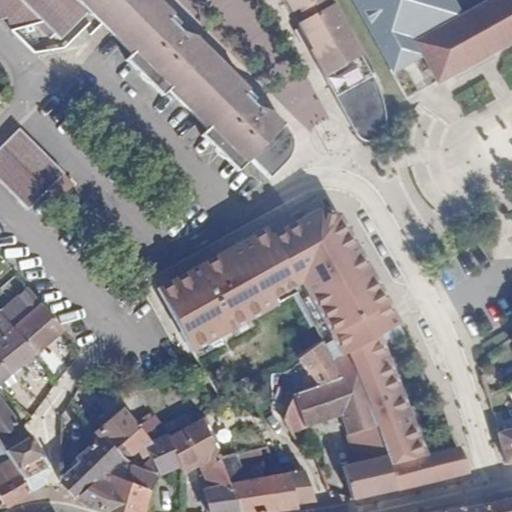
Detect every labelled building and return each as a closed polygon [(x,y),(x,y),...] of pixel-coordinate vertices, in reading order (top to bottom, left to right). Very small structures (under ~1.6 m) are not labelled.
[(0,0),(0,13),(6,13),(8,24),(15,31),(43,25),(55,36),(69,22),(86,8),(95,0),(0,0)] [(95,0),(86,8),(101,23),(125,0),(95,0)] [(110,32),(143,0),(125,0),(101,23),(110,32)] [(240,96),(249,88),(242,81),(193,31),(188,35),(176,21),(170,25),(164,19),(172,11),(161,0),(143,0),(110,32),(112,35),(130,52),(125,56),(126,57),(161,94),(167,88),(186,108),(205,127),(242,164),(248,159),(266,177),(267,176),(287,153),(290,144),(289,135),(287,128),(283,123),(271,111),(265,116),(251,100),(247,103),(240,96)] [(286,0),(294,14),(319,0),(286,0)] [(299,24),(335,6),(331,0),(319,0),(294,14),(299,24)] [(418,43),(466,17),(457,0),(354,0),(395,74),(426,58),(418,43)] [(426,58),(440,82),(452,75),(511,41),(511,0),(495,0),(466,17),(418,43),(426,58)] [(308,44),(357,130),(386,116),(382,90),(335,6),(299,24),(310,43),(308,44)] [(188,35),(193,31),(172,11),(164,19),(170,25),(176,21),(188,35)] [(265,116),(271,111),(249,88),(240,96),(247,103),(251,100),(265,116)] [(385,121),(386,116),(357,130),(360,134),(365,135),(373,135),(378,133),(381,130),(384,126),(385,121)] [(21,127),(0,147),(0,177),(27,205),(62,168),(21,127)] [(205,127),(202,130),(238,167),(242,164),(205,127)] [(199,135),(201,137),(233,172),(238,167),(202,130),(200,131),(199,135)] [(314,307),(323,319),(360,291),(350,279),(314,307)] [(26,319),(37,308),(24,292),(12,302),(26,319)] [(288,295),(268,314),(297,355),(300,359),(325,339),(314,325),(288,295)] [(12,302),(0,312),(0,317),(32,357),(60,331),(37,308),(26,319),(12,302)] [(195,362),(219,395),(258,368),(273,374),(272,358),(255,327),(246,309),(229,320),(188,354),(195,362)] [(32,357),(0,317),(0,362),(12,376),(32,357)] [(341,371),(334,353),(331,347),(325,339),(300,359),(316,382),(341,371)] [(373,425),(369,414),(362,390),(347,342),(331,347),(334,353),(341,371),(316,382),(292,393),(304,426),(338,412),(345,434),(373,425)] [(292,368),(300,359),(297,355),(288,363),(292,368)] [(0,385),(12,376),(0,362),(0,385)] [(362,390),(369,414),(384,410),(376,388),(362,390)] [(304,426),(292,393),(289,405),(285,422),(292,432),(304,426)] [(506,463),(511,461),(511,399),(510,395),(504,398),(511,418),(511,428),(497,433),(506,463)] [(7,414),(0,404),(0,443),(1,444),(22,430),(7,414)] [(415,437),(421,436),(449,427),(441,405),(408,415),(415,437)] [(140,446),(167,431),(150,410),(133,424),(121,410),(94,431),(99,437),(101,439),(110,450),(133,435),(140,446)] [(179,462),(180,467),(184,472),(199,464),(209,488),(203,490),(209,511),(238,511),(220,455),(213,440),(201,416),(168,434),(179,462)] [(373,425),(345,434),(353,460),(382,452),(376,435),(373,425)] [(310,443),(304,426),(292,432),(301,447),(310,443)] [(382,452),(394,490),(466,475),(449,427),(421,436),(424,447),(403,452),(397,433),(376,435),(382,452)] [(9,459),(16,471),(30,494),(44,486),(47,477),(45,464),(31,440),(22,430),(1,444),(3,449),(9,459)] [(168,434),(167,431),(140,446),(133,435),(110,450),(120,464),(131,455),(137,462),(143,457),(159,476),(180,467),(179,462),(168,434)] [(244,431),(245,451),(267,447),(262,432),(244,431)] [(102,479),(120,464),(110,450),(101,439),(99,437),(72,461),(76,466),(60,478),(60,482),(78,499),(96,484),(102,479)] [(267,447),(245,451),(246,465),(271,464),(267,447)] [(3,449),(0,450),(0,465),(1,465),(9,459),(3,449)] [(276,511),(296,510),(297,504),(287,474),(274,474),(247,476),(246,465),(245,451),(220,455),(238,511),(276,511)] [(351,498),(394,490),(382,452),(353,460),(339,465),(351,498)] [(104,481),(120,484),(125,473),(126,470),(120,464),(102,479),(104,481)] [(0,465),(0,495),(6,507),(30,494),(16,471),(8,476),(1,465),(0,465)] [(125,473),(120,484),(150,491),(156,481),(153,478),(125,473)] [(297,504),(316,502),(304,473),(287,474),(297,504)] [(108,511),(143,511),(150,491),(120,484),(104,481),(101,488),(93,507),(108,511)] [(78,499),(93,507),(101,488),(96,484),(78,499)] [(461,509),(461,511),(511,511),(511,498),(472,507),(461,509)]
